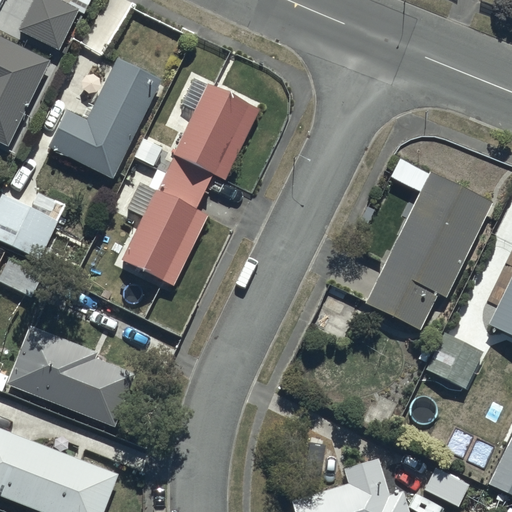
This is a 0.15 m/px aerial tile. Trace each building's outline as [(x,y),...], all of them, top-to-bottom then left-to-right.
[(0,0),(0,108),(23,120),(51,65),(49,64),(65,32),(0,0)] [(47,146),(111,178),(161,78),(116,56),(100,86),(87,80),(72,111),(66,108),(47,146)] [(120,260),(173,285),(208,213),(195,207),(211,173),(225,180),(259,108),(192,76),(179,104),(192,110),(171,154),(173,155),(165,173),(156,168),(148,186),(137,181),(125,208),(141,215),(120,260)] [(141,136),(133,156),(153,165),(162,146),(141,136)] [(364,303),(418,329),(437,293),(445,297),(492,202),(428,171),(364,303)] [(0,239),(38,258),(57,219),(2,193),(0,197),(0,239)] [(0,264),(0,281),(30,297),(41,274),(5,255),(0,264)] [(511,271),(487,324),(511,335),(511,271)] [(313,327),(343,340),(350,324),(320,311),(313,327)] [(4,384),(112,426),(133,372),(94,357),(96,350),(27,324),(4,384)] [(463,390),(482,351),(441,332),(423,372),(463,390)] [(0,495),(42,511),(101,511),(116,474),(0,428),(0,495)] [(511,433),(487,484),(511,496),(511,433)] [(293,511),(408,511),(402,491),(388,496),(377,458),(340,470),(344,483),(289,500),(293,511)] [(423,489),(457,507),(468,485),(434,467),(423,489)]
